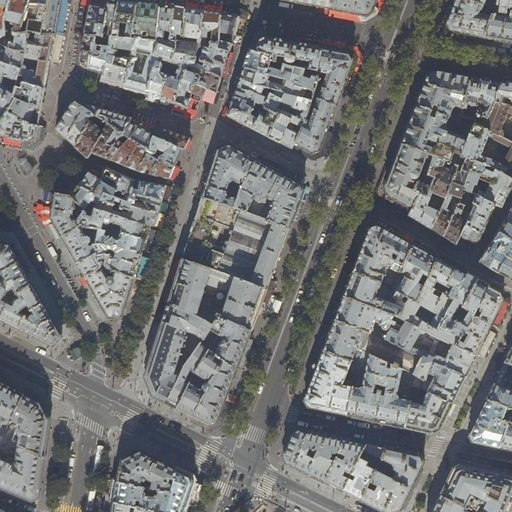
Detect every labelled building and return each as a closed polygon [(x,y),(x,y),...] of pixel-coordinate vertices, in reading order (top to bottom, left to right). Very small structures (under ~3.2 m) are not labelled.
[(0,0),(0,45),(9,48),(11,41),(5,40),(5,36),(11,36),(12,35),(9,35),(8,33),(7,31),(6,31),(5,19),(9,0),(0,0)] [(21,33),(22,24),(29,0),(9,0),(5,19),(6,31),(7,31),(8,33),(9,35),(12,35),(11,36),(11,41),(9,48),(25,53),(28,33),(21,33)] [(29,0),(22,24),(21,33),(28,33),(30,19),(45,22),(42,34),(54,35),(60,0),(58,0),(29,0)] [(108,0),(107,9),(101,45),(109,47),(110,36),(131,38),(137,2),(122,0),(120,0),(119,0),(108,0)] [(287,0),(314,5),(329,8),(331,0),(287,0)] [(331,0),(329,8),(364,15),(371,12),(375,0),(331,0)] [(480,15),(483,5),(470,0),(455,0),(449,18),(446,24),(450,31),(480,37),(483,37),(492,15),(495,15),(496,10),(493,9),(492,14),(489,13),(488,16),(480,15)] [(497,0),(470,0),(483,5),(493,9),(496,10),(497,0)] [(511,0),(497,0),(496,10),(495,15),(492,15),(483,37),(503,41),(511,42),(511,0)] [(149,3),(137,2),(131,38),(134,38),(156,41),(162,5),(149,3)] [(161,4),(162,5),(156,41),(158,41),(157,43),(175,49),(178,41),(181,41),(183,7),(174,6),(163,4),(161,4)] [(223,5),(222,13),(238,17),(236,25),(233,34),(242,37),(250,10),(223,5)] [(86,23),(84,35),(96,36),(94,44),(101,45),(107,9),(90,6),(86,23)] [(165,101),(173,103),(185,65),(192,67),(193,66),(197,67),(220,78),(222,71),(226,59),(228,52),(216,48),(218,40),(219,32),(220,12),(203,10),(200,10),(183,7),(181,41),(178,41),(175,49),(172,58),(168,69),(159,99),(165,101)] [(222,13),(220,12),(219,32),(233,34),(236,25),(238,17),(222,13)] [(29,33),(42,34),(45,22),(30,19),(28,33),(29,33)] [(254,34),(249,50),(255,52),(258,45),(259,42),(266,39),(282,42),(283,34),(260,31),(254,34)] [(233,34),(219,32),(218,40),(231,44),(232,38),(233,34)] [(49,64),(54,35),(42,34),(29,33),(28,33),(25,53),(9,48),(0,45),(0,62),(1,63),(21,69),(18,81),(44,89),(49,64)] [(367,51),(369,37),(344,34),(343,39),(354,40),(353,49),(367,51)] [(86,68),(88,69),(93,44),(94,44),(96,36),(84,35),(84,39),(79,61),(83,67),(86,68)] [(111,85),(122,88),(134,38),(131,38),(110,36),(109,47),(103,73),(101,82),(111,85)] [(133,91),(146,94),(153,70),(157,58),(153,56),(157,43),(158,41),(156,41),(134,38),(122,88),(133,91)] [(258,45),(255,52),(271,55),(269,60),(316,71),(320,49),(287,43),(282,42),(266,39),(259,42),(258,45)] [(231,44),(218,40),(216,48),(228,52),(229,47),(231,44)] [(151,96),(159,99),(168,69),(172,58),(175,49),(157,43),(153,56),(157,58),(153,70),(146,94),(151,96)] [(95,71),(103,73),(109,47),(101,45),(94,44),(93,44),(88,69),(95,71)] [(349,54),(320,49),(316,71),(320,72),(320,73),(327,74),(325,81),(318,78),(314,90),(312,97),(335,105),(344,83),(345,80),(353,60),(350,57),(349,54)] [(246,59),(244,67),(285,79),(307,89),(314,90),(318,78),(320,73),(320,72),(316,71),(269,60),(271,55),(255,52),(249,50),(246,59)] [(355,54),(350,57),(353,60),(345,80),(353,83),(362,61),(355,54)] [(0,115),(2,118),(7,112),(15,99),(13,98),(18,81),(21,69),(1,63),(0,67),(0,115)] [(178,105),(187,108),(189,100),(191,93),(190,93),(193,80),(195,74),(190,73),(192,67),(185,65),(173,103),(178,105)] [(217,86),(220,78),(197,67),(193,66),(192,67),(190,73),(195,74),(193,80),(190,93),(191,93),(202,97),(206,89),(215,93),(217,86)] [(240,83),(238,87),(268,98),(271,94),(281,100),(284,94),(311,100),(312,97),(314,90),(307,89),(285,79),(244,67),(242,73),(240,83)] [(428,74),(425,80),(418,99),(417,101),(416,105),(449,117),(452,118),(459,121),(460,117),(471,77),(449,73),(435,70),(428,74)] [(487,80),(471,77),(460,117),(466,118),(470,106),(475,108),(476,111),(476,114),(477,115),(477,113),(485,117),(487,119),(495,101),(500,83),(487,80)] [(15,99),(7,112),(31,125),(37,126),(39,117),(40,109),(42,98),(44,89),(18,81),(13,98),(15,99)] [(511,84),(507,84),(500,83),(495,101),(511,106),(511,84)] [(234,98),(230,108),(247,115),(250,109),(260,114),(264,107),(265,107),(268,98),(238,87),(234,98)] [(272,139),(279,143),(293,115),(305,120),(306,119),(311,100),(284,94),(281,100),(271,94),(268,98),(265,107),(264,108),(274,113),(264,135),(272,139)] [(326,130),(327,127),(335,105),(312,97),(311,100),(306,119),(308,120),(309,117),(311,117),(308,126),(304,123),(294,143),(307,150),(311,153),(318,150),(326,130)] [(74,100),(73,101),(96,116),(101,109),(96,107),(74,100)] [(64,136),(75,146),(90,123),(96,126),(100,119),(96,116),(73,101),(72,102),(56,128),(57,130),(64,136)] [(511,106),(495,101),(487,119),(485,117),(480,126),(503,137),(503,133),(502,130),(502,128),(509,111),(511,114),(511,106)] [(409,121),(401,144),(433,156),(433,155),(458,165),(461,155),(475,123),(476,121),(472,120),(466,118),(460,117),(459,121),(452,118),(449,126),(446,126),(449,117),(416,105),(409,121)] [(258,132),(264,135),(274,113),(264,108),(265,107),(264,107),(260,114),(250,109),(247,115),(230,108),(229,111),(227,115),(228,117),(240,123),(249,127),(258,132)] [(122,116),(101,109),(96,116),(100,119),(122,133),(129,122),(131,119),(122,116)] [(29,141),(35,137),(37,127),(37,126),(31,125),(7,112),(2,118),(0,119),(0,128),(4,136),(15,138),(23,140),(29,141)] [(284,145),(291,149),(294,143),(304,123),(305,120),(293,115),(279,143),(284,145)] [(97,155),(112,160),(129,138),(122,134),(122,133),(100,119),(96,126),(90,123),(75,146),(87,158),(88,157),(91,153),(97,155)] [(168,178),(173,180),(178,169),(173,167),(173,166),(166,163),(164,159),(149,149),(153,135),(143,129),(134,125),(129,122),(122,133),(122,134),(129,138),(112,160),(129,167),(148,174),(167,178),(168,178)] [(491,167),(506,176),(511,179),(511,141),(503,137),(480,126),(475,123),(461,155),(474,161),(491,167)] [(155,127),(153,135),(181,148),(183,149),(185,145),(188,139),(155,127)] [(332,132),(326,130),(318,150),(311,153),(307,150),(294,143),(291,149),(312,159),(324,155),(332,132)] [(181,148),(153,135),(149,149),(164,159),(166,163),(173,166),(174,163),(178,155),(181,148)] [(228,181),(232,180),(239,185),(256,160),(246,154),(235,148),(228,144),(216,149),(209,171),(203,194),(233,204),(235,196),(227,196),(225,190),(228,181)] [(387,194),(413,208),(425,185),(414,179),(415,178),(416,178),(417,178),(419,177),(421,173),(427,176),(433,156),(401,144),(393,165),(391,169),(385,188),(387,194)] [(416,220),(431,229),(444,203),(458,165),(433,155),(433,156),(427,176),(425,185),(413,208),(409,215),(416,220)] [(433,230),(443,237),(456,211),(459,203),(463,190),(470,169),(474,161),(461,155),(458,165),(444,203),(431,229),(433,230)] [(267,217),(290,227),(290,225),(303,191),(300,183),(290,178),(266,165),(256,160),(239,185),(238,187),(235,196),(233,204),(247,209),(257,192),(274,201),(267,217)] [(511,186),(511,179),(506,176),(491,167),(474,161),(470,169),(492,178),(511,189),(511,186)] [(378,185),(385,188),(391,169),(384,167),(378,185)] [(104,174),(101,180),(93,193),(101,196),(104,191),(128,201),(134,179),(121,174),(107,168),(106,168),(104,174)] [(507,197),(511,189),(492,178),(470,169),(463,190),(478,195),(483,197),(494,203),(499,206),(502,208),(504,204),(507,197)] [(83,179),(78,185),(93,193),(101,180),(88,173),(83,179)] [(165,186),(164,185),(141,180),(134,179),(128,201),(104,191),(101,196),(100,199),(130,209),(131,206),(132,202),(134,202),(137,193),(161,199),(167,200),(169,194),(171,189),(165,187),(165,186)] [(74,190),(70,196),(85,208),(87,204),(94,208),(95,208),(100,199),(101,196),(93,193),(78,185),(74,190)] [(478,239),(479,238),(481,233),(482,232),(483,231),(484,228),(485,227),(485,226),(484,226),(485,223),(489,213),(491,211),(492,210),(493,209),(495,205),(494,204),(494,203),(483,197),(478,195),(463,190),(459,203),(473,209),(461,234),(461,235),(461,236),(465,238),(466,238),(467,238),(472,241),(474,241),(476,241),(477,240),(478,239)] [(56,226),(62,236),(81,225),(84,222),(79,219),(80,216),(72,213),(73,209),(82,213),(84,210),(85,208),(70,196),(67,195),(60,194),(55,193),(53,207),(51,217),(52,219),(49,220),(52,224),(54,223),(56,226)] [(160,205),(161,199),(137,193),(134,202),(132,202),(131,206),(158,213),(160,205)] [(191,228),(182,256),(266,287),(290,227),(267,217),(247,209),(233,204),(203,194),(191,228)] [(155,220),(158,213),(131,206),(130,209),(100,199),(95,208),(141,223),(150,226),(153,227),(155,220)] [(458,240),(461,234),(473,209),(459,203),(456,211),(443,237),(444,238),(455,245),(456,245),(458,240)] [(148,233),(150,226),(141,223),(95,208),(94,208),(94,209),(93,208),(92,212),(93,212),(92,217),(87,215),(87,213),(86,211),(84,210),(82,213),(80,216),(79,219),(84,222),(81,225),(87,227),(99,229),(101,229),(101,230),(121,233),(145,239),(148,233)] [(511,212),(510,211),(507,217),(500,228),(498,231),(511,238),(511,212)] [(69,249),(77,263),(96,252),(93,244),(96,244),(97,240),(91,239),(89,237),(87,236),(91,234),(92,236),(98,233),(99,229),(87,227),(81,225),(62,236),(69,249)] [(354,271),(353,272),(391,286),(395,280),(384,275),(388,265),(389,265),(391,267),(399,271),(413,245),(395,236),(377,226),(370,228),(362,250),(360,254),(354,271)] [(143,246),(145,239),(121,233),(101,230),(101,229),(99,229),(98,233),(97,240),(96,244),(115,246),(141,253),(143,246)] [(508,253),(511,247),(511,238),(498,231),(490,245),(487,250),(481,262),(490,267),(497,272),(508,253)] [(0,272),(18,262),(13,252),(9,245),(0,243),(0,272)] [(139,259),(141,253),(115,246),(96,244),(93,244),(96,252),(97,254),(103,255),(137,265),(139,259)] [(426,253),(413,245),(399,271),(397,276),(394,275),(392,277),(395,279),(395,280),(391,286),(388,292),(398,298),(398,301),(404,306),(398,316),(405,320),(419,326),(422,320),(427,323),(443,293),(438,290),(433,288),(432,289),(425,284),(437,259),(426,253)] [(511,279),(511,247),(508,253),(497,272),(504,276),(511,279)] [(80,269),(84,276),(100,267),(103,263),(101,260),(103,255),(97,254),(96,252),(77,263),(80,269)] [(347,269),(354,271),(360,254),(354,252),(347,269)] [(135,271),(137,265),(103,255),(101,260),(103,263),(107,268),(119,272),(133,278),(135,271)] [(169,298),(166,305),(215,321),(250,331),(266,287),(182,256),(178,271),(169,298)] [(445,263),(437,259),(425,284),(432,289),(433,288),(438,290),(442,283),(446,285),(455,268),(445,263)] [(22,268),(18,262),(0,272),(0,273),(3,279),(0,281),(0,282),(8,292),(12,290),(15,294),(31,285),(26,275),(29,273),(27,270),(25,267),(22,268)] [(115,317),(121,317),(127,298),(133,278),(119,272),(107,268),(103,263),(100,267),(84,276),(96,296),(108,318),(115,317)] [(464,273),(455,268),(446,285),(442,283),(438,290),(443,293),(454,299),(466,274),(464,273)] [(345,293),(344,296),(393,315),(398,316),(404,306),(398,301),(398,298),(388,292),(391,286),(353,272),(345,293)] [(467,272),(466,274),(454,299),(443,293),(427,323),(439,330),(441,325),(461,334),(472,318),(473,316),(476,311),(488,286),(489,284),(483,280),(473,275),(467,272)] [(0,319),(18,329),(27,312),(42,303),(36,293),(31,285),(15,294),(11,296),(8,292),(0,282),(0,319)] [(497,291),(488,286),(476,311),(480,313),(479,316),(478,316),(477,315),(476,316),(475,316),(473,316),(472,318),(461,334),(456,346),(476,355),(489,329),(503,300),(500,293),(497,291)] [(342,300),(335,320),(392,343),(401,326),(397,324),(394,324),(390,323),(393,315),(344,296),(342,300)] [(53,346),(62,337),(51,318),(42,303),(27,312),(18,329),(21,330),(53,346)] [(152,396),(166,403),(181,371),(215,321),(166,305),(153,347),(144,377),(152,396)] [(329,335),(323,351),(359,364),(363,352),(414,374),(421,356),(392,343),(335,320),(329,335)] [(471,366),(476,355),(456,346),(461,334),(441,325),(439,330),(427,323),(422,320),(419,326),(405,320),(401,326),(392,343),(421,356),(414,374),(416,375),(426,380),(433,362),(465,376),(471,366)] [(250,331),(215,321),(181,371),(166,403),(170,405),(191,415),(208,424),(216,421),(249,334),(250,331)] [(76,347),(71,349),(75,359),(80,357),(81,355),(78,348),(76,347)] [(511,347),(500,373),(487,399),(511,408),(511,347)] [(324,410),(346,415),(355,380),(345,378),(349,370),(357,372),(359,364),(323,351),(315,373),(305,400),(306,403),(308,407),(324,410)] [(357,372),(355,380),(346,415),(372,420),(404,427),(414,385),(416,375),(414,374),(363,352),(359,364),(357,372)] [(459,390),(465,376),(433,362),(426,380),(416,375),(414,385),(453,403),(459,390)] [(9,385),(0,380),(0,436),(2,437),(24,393),(9,385)] [(414,385),(404,427),(418,430),(432,433),(439,430),(444,419),(453,403),(414,385)] [(37,399),(24,393),(2,437),(44,457),(50,419),(41,401),(37,399)] [(485,445),(499,448),(509,422),(509,421),(505,420),(503,419),(502,418),(504,413),(508,415),(507,417),(510,418),(511,416),(511,413),(511,408),(487,399),(478,418),(469,435),(473,442),(485,445)] [(511,450),(511,413),(511,416),(511,422),(509,422),(499,448),(511,451),(511,450)] [(285,460),(286,463),(301,471),(324,482),(339,451),(343,440),(313,433),(299,430),(291,434),(283,456),(285,460)] [(41,477),(44,457),(2,437),(0,441),(0,487),(7,490),(31,500),(38,497),(41,477)] [(339,490),(342,491),(366,445),(353,442),(343,440),(339,451),(324,482),(339,490)] [(358,499),(360,500),(375,470),(381,458),(386,449),(374,446),(366,445),(342,491),(358,499)] [(383,511),(394,511),(400,510),(423,463),(420,456),(401,452),(386,449),(381,458),(392,463),(396,473),(393,479),(385,475),(388,468),(383,466),(381,467),(379,471),(375,470),(360,500),(375,507),(383,511)] [(121,461),(116,481),(172,491),(176,469),(173,467),(169,465),(166,464),(140,451),(121,459),(121,461)] [(508,511),(511,503),(511,475),(485,470),(460,465),(453,468),(431,511),(508,511)] [(116,481),(113,501),(163,511),(182,511),(193,483),(190,476),(184,473),(176,469),(172,491),(116,481)] [(106,500),(113,501),(116,481),(109,480),(106,500)] [(104,511),(111,511),(113,502),(106,501),(104,511)] [(163,511),(113,501),(113,502),(111,511),(163,511)]
